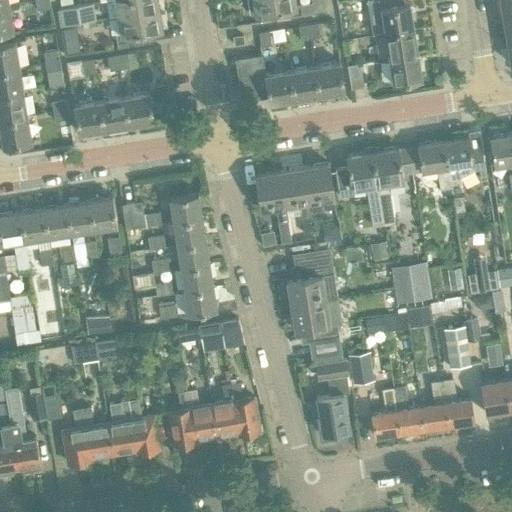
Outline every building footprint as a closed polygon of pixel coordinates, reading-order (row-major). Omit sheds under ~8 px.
[(49,0),(35,0),(37,9),(51,7),(49,0)] [(164,7),(162,0),(115,0),(118,14),(164,7)] [(295,0),(247,0),(250,12),(268,9),(270,18),(297,14),(323,10),(321,0),(311,0),(312,1),(296,4),(295,0)] [(404,0),(368,0),(369,5),(380,3),(385,31),(413,27),(409,2),(405,2),(404,0)] [(511,0),(499,0),(502,13),(511,11),(511,0)] [(9,3),(0,4),(0,30),(13,28),(9,3)] [(147,28),(167,25),(164,7),(118,14),(121,32),(115,33),(117,46),(150,41),(147,28)] [(511,11),(502,13),(506,37),(506,38),(511,36),(511,11)] [(310,37),(320,36),(318,22),(307,23),(310,37)] [(300,39),(310,37),(307,23),(298,25),(300,39)] [(413,27),(385,31),(389,56),(418,52),(417,52),(413,27)] [(258,31),(260,45),(271,43),(268,29),(258,31)] [(234,44),(244,42),(243,34),(233,35),(234,44)] [(345,52),(358,50),(356,36),(342,38),(345,52)] [(0,68),(19,65),(15,40),(0,42),(0,68)] [(45,61),(59,58),(57,48),(43,51),(45,61)] [(119,67),(129,66),(127,52),(117,54),(119,67)] [(418,52),(389,56),(393,81),(422,76),(418,52)] [(268,95),(265,72),(262,53),(235,57),(242,99),(268,95)] [(110,69),(119,67),(117,54),(108,55),(110,69)] [(59,58),(45,61),(47,71),(61,68),(59,58)] [(82,59),(84,73),(95,72),(92,58),(82,59)] [(319,93),(344,89),(339,60),(314,64),(319,93)] [(351,88),(364,86),(360,62),(347,64),(351,88)] [(294,97),(319,93),(314,64),(290,68),(294,97)] [(0,93),(23,89),(19,65),(0,68),(0,93)] [(269,101),(294,97),(290,68),(265,72),(268,95),(269,101)] [(0,118),(27,114),(23,89),(0,93),(0,118)] [(124,94),(128,123),(154,119),(149,90),(124,94)] [(104,127),(128,123),(124,94),(99,99),(104,127)] [(53,110),(67,108),(65,98),(51,100),(53,110)] [(79,131),(104,127),(99,99),(74,103),(79,131)] [(67,108),(53,110),(55,120),(69,118),(67,108)] [(27,114),(0,118),(0,130),(2,144),(31,139),(27,114)] [(493,163),(511,160),(511,131),(489,135),(493,163)] [(469,134),(442,138),(449,185),(450,185),(451,185),(452,189),(454,199),(455,208),(464,207),(463,200),(465,200),(462,187),(462,183),(460,176),(475,169),(473,161),(469,134)] [(442,138),(417,142),(421,169),(436,167),(439,187),(449,185),(442,138)] [(397,145),(371,149),(383,222),(395,220),(393,209),(397,208),(395,192),(390,193),(389,182),(404,179),(403,179),(408,178),(407,171),(401,172),(397,145)] [(348,165),(335,167),(339,195),(354,193),(353,187),(366,185),(372,224),(383,222),(371,149),(346,153),(348,165)] [(335,205),(333,196),(334,196),(328,161),(304,165),(309,199),(323,197),(324,207),(335,205)] [(314,232),(309,199),(304,165),(280,168),(282,181),(286,203),(299,201),(304,233),(314,232)] [(288,219),(286,203),(282,181),(280,168),(256,172),(261,207),(275,205),(278,221),(288,219)] [(173,219),(201,214),(198,191),(169,195),(173,219)] [(88,198),(93,227),(117,223),(112,194),(88,198)] [(70,231),(93,227),(88,198),(66,201),(70,231)] [(159,211),(144,213),(141,199),(122,203),(126,227),(145,224),(161,221),(159,211)] [(47,234),(70,231),(66,201),(42,205),(47,234)] [(50,246),(47,234),(42,205),(19,209),(24,238),(37,236),(39,247),(38,248),(40,264),(53,262),(50,246)] [(29,266),(24,238),(19,209),(0,211),(0,236),(1,242),(13,240),(18,268),(29,266)] [(205,238),(201,215),(201,214),(173,219),(177,242),(205,238)] [(340,237),(340,235),(338,224),(322,227),(324,240),(340,237)] [(165,245),(163,233),(147,235),(149,248),(165,245)] [(122,251),(119,234),(107,236),(110,253),(122,251)] [(83,240),(86,257),(99,255),(96,238),(83,240)] [(209,261),(205,238),(177,242),(180,265),(209,261)] [(370,241),(373,257),(388,255),(386,239),(370,241)] [(63,260),(75,258),(73,242),(61,244),(63,260)] [(10,295),(6,269),(4,253),(0,253),(0,300),(10,299),(10,295)] [(151,258),(152,267),(153,271),(169,268),(167,256),(151,258)] [(296,277),(287,279),(291,303),(325,298),(323,284),(330,283),(327,259),(294,264),(296,277)] [(213,284),(209,261),(180,265),(184,288),(213,284)] [(467,273),(470,291),(498,286),(495,269),(487,270),(475,271),(467,273)] [(427,271),(393,277),(397,301),(404,300),(404,296),(431,291),(427,271)] [(173,291),(171,279),(155,281),(156,294),(173,291)] [(213,284),(184,288),(188,312),(216,308),(213,284)] [(10,299),(16,343),(40,338),(38,327),(35,327),(31,304),(30,304),(28,293),(10,295),(10,299)] [(325,298),(291,303),(295,328),(304,326),(306,339),(339,334),(337,322),(342,321),(338,296),(333,297),(325,298)] [(160,317),(176,314),(175,302),(158,304),(160,317)] [(409,326),(432,322),(428,303),(406,307),(409,326)] [(392,312),(394,324),(407,321),(405,310),(392,312)] [(85,315),(88,332),(112,329),(109,312),(85,315)] [(223,337),(243,333),(238,316),(220,319),(222,333),(223,337)] [(477,316),(463,318),(464,323),(467,340),(481,338),(477,316)] [(201,337),(222,333),(220,319),(198,323),(201,337)] [(464,323),(443,326),(449,366),(471,363),(467,343),(467,340),(464,323)] [(176,328),(178,340),(201,337),(198,325),(176,328)] [(97,358),(122,354),(119,336),(94,340),(97,358)] [(73,362),(97,358),(94,340),(70,344),(73,362)] [(369,349),(348,353),(353,380),(374,376),(369,349)] [(350,427),(344,392),(349,391),(346,373),(349,372),(346,357),(316,362),(318,376),(327,375),(330,392),(316,395),(322,432),(350,427)] [(195,438),(186,388),(187,388),(185,376),(174,378),(176,390),(178,390),(180,406),(169,408),(175,445),(196,441),(195,438)] [(470,395),(457,397),(453,376),(441,378),(448,423),(474,419),(470,395)] [(505,376),(480,380),(485,411),(510,408),(505,376)] [(424,427),(448,423),(441,378),(430,379),(433,401),(420,403),(424,427)] [(253,393),(240,396),(239,391),(241,390),(239,380),(230,381),(239,430),(239,434),(259,431),(253,393)] [(217,434),(238,431),(239,430),(230,381),(221,383),(224,398),(211,400),(217,434)] [(420,403),(408,405),(405,383),(392,385),(399,431),(424,427),(420,403)] [(6,401),(10,421),(19,419),(24,418),(18,384),(4,387),(6,401)] [(375,434),(399,431),(392,385),(381,387),(385,408),(371,410),(375,434)] [(217,434),(211,400),(199,403),(196,387),(187,388),(186,388),(195,438),(217,434)] [(47,417),(42,392),(42,390),(28,393),(32,419),(47,417)] [(42,392),(47,417),(60,415),(56,390),(42,392)] [(154,412),(141,414),(138,396),(128,398),(137,451),(160,447),(154,412)] [(112,452),(113,452),(136,448),(128,398),(108,401),(111,419),(107,420),(112,452)] [(0,417),(9,416),(6,401),(0,402),(0,417)] [(107,420),(94,422),(91,405),(71,409),(75,425),(62,427),(68,463),(91,459),(91,455),(112,452),(107,420)] [(36,433),(22,435),(19,419),(10,421),(17,466),(24,464),(25,468),(40,466),(39,462),(41,461),(36,433)] [(11,467),(17,466),(10,421),(0,422),(0,423),(3,439),(0,439),(0,472),(11,471),(11,467)]
